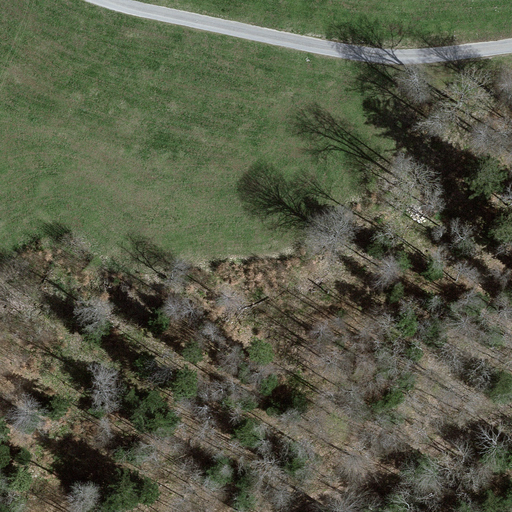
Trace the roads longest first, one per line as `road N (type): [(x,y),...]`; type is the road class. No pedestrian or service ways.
road 1 (unclassified): [(511,47),(386,55),(319,48),(102,0)]
road 2 (track): [(299,511),(511,411)]
